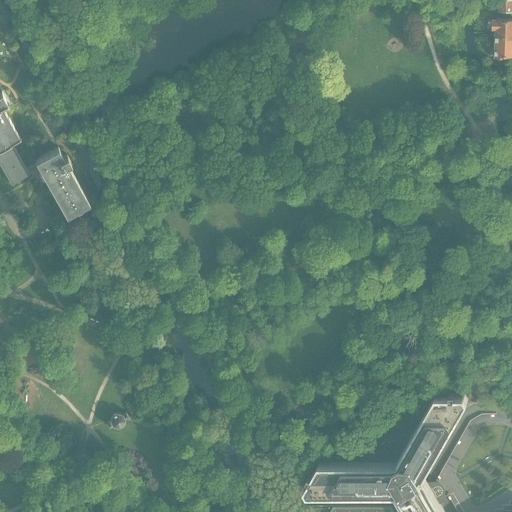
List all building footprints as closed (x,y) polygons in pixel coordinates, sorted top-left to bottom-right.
[(511,36),(511,18),(498,18),(493,18),(493,19),(488,19),(488,27),(493,27),(492,29),(495,29),(495,36),(511,36)] [(511,55),(511,36),(495,36),(495,48),(491,47),(491,56),(495,56),(495,57),(507,57),(507,55),(511,55)] [(19,135),(4,109),(2,105),(7,102),(2,92),(0,93),(0,164),(12,184),(30,174),(29,173),(39,167),(37,163),(30,166),(26,168),(14,146),(13,146),(12,147),(9,143),(11,142),(11,141),(20,136),(20,135),(19,135)] [(89,201),(76,178),(67,163),(71,161),(67,154),(63,156),(58,146),(35,159),(37,163),(39,167),(66,214),(89,201)] [(424,475),(468,399),(465,394),(436,394),(397,461),(319,462),(305,487),(308,492),(396,492),(402,503),(404,507),(407,511),(445,511),(431,486),(424,475)] [(123,423),(124,419),(125,419),(125,418),(128,416),(126,412),(122,414),(122,413),(121,413),(118,412),(116,412),(113,414),(112,415),(111,419),(111,420),(107,422),(109,426),(113,424),(114,425),(118,426),(119,426),(122,424),(123,424),(123,423)]
